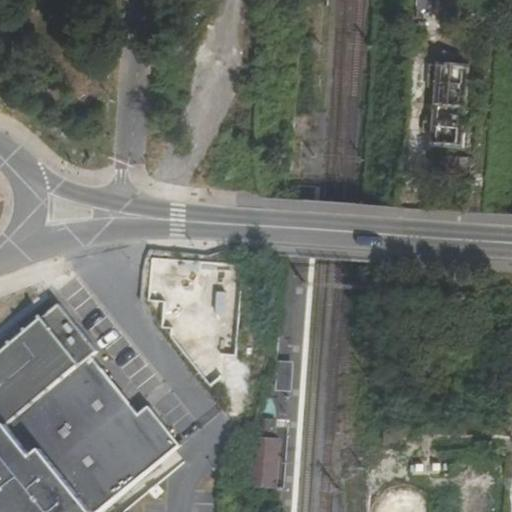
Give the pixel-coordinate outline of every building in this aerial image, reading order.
[(435,106),(469,110),(474,68),(440,64),(438,75),(430,74),(428,86),(437,87),(435,106)] [(464,153),(469,110),(435,106),(433,120),(423,119),(422,131),(430,132),(428,149),(464,153)] [(0,432),(51,390),(97,354),(60,307),(0,354),(0,432)] [(101,511),(181,447),(149,408),(148,408),(149,409),(140,417),(91,358),(0,432),(0,511),(101,511)] [(288,389),(292,372),(279,369),(275,386),(288,389)] [(272,443),(274,426),(264,425),(247,424),(242,490),(273,492),(277,443),(272,443)]
